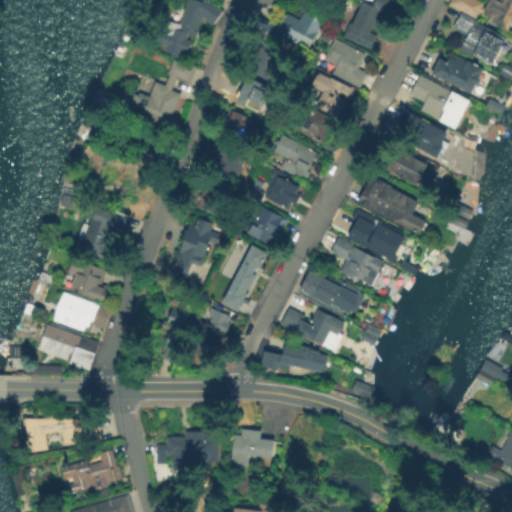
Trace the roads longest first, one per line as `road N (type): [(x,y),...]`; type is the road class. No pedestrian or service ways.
road 1 (residential): [(234,390),(431,0),(248,7),(240,16),(98,388)]
road 2 (secondary): [(511,492),(296,396),(3,388)]
road 3 (residential): [(122,389),(147,511)]
